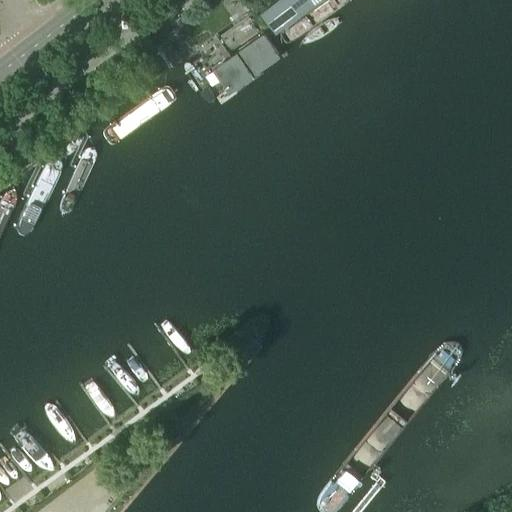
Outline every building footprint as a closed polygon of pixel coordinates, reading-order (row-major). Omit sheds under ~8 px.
[(272,0),(265,6),(273,17),(296,0),(272,0)] [(267,31),(253,11),(172,71),(187,91),(267,31)] [(168,75),(103,123),(114,137),(178,89),(168,75)] [(55,212),(66,218),(99,151),(87,145),(55,212)] [(25,150),(10,157),(17,171),(33,162),(25,150)] [(48,158),(4,243),(20,252),(64,166),(48,158)] [(6,191),(0,201),(0,228),(17,197),(6,191)]
